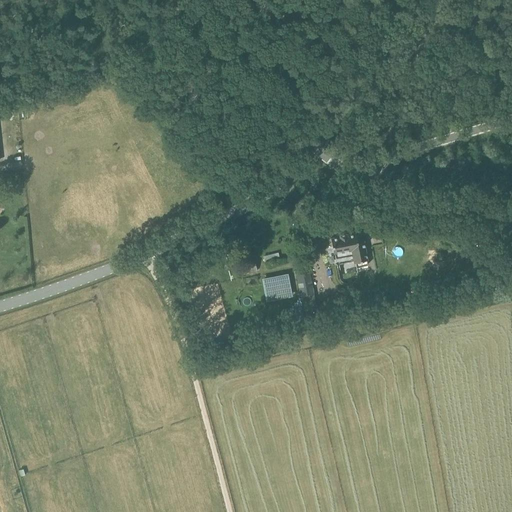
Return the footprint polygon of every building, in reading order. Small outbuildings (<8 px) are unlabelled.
[(263,249),(254,223),(243,226),(252,253),(263,249)] [(362,241),(361,234),(356,235),(355,233),(347,235),(346,234),(339,235),(339,236),(330,238),(333,254),(334,253),(335,258),(336,258),(337,264),(354,261),(354,262),(355,262),(356,267),(357,267),(358,273),(369,271),(366,260),(367,260),(363,241),(362,241)] [(222,242),(225,255),(234,253),(230,239),(222,242)] [(251,278),(250,273),(256,271),(253,259),(241,263),(243,274),(244,274),(245,279),(251,278)] [(300,296),(314,293),(310,272),(296,274),(300,296)] [(267,299),(290,295),(287,275),(263,279),(267,299)]
